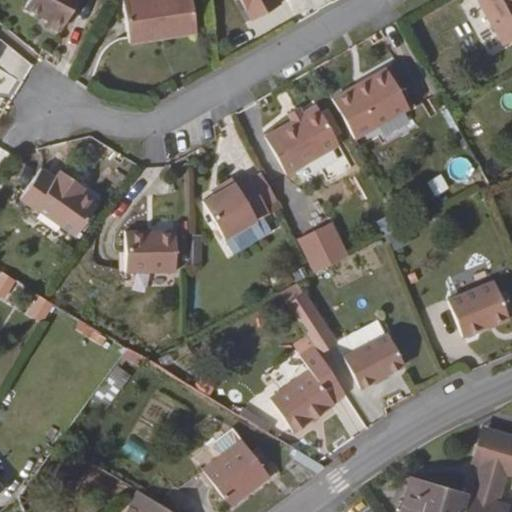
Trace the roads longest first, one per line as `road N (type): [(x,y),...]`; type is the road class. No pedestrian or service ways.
road 1 (residential): [(377,0),(230,92),(142,124),(38,96)]
road 2 (residential): [(294,511),(449,409),(511,382)]
